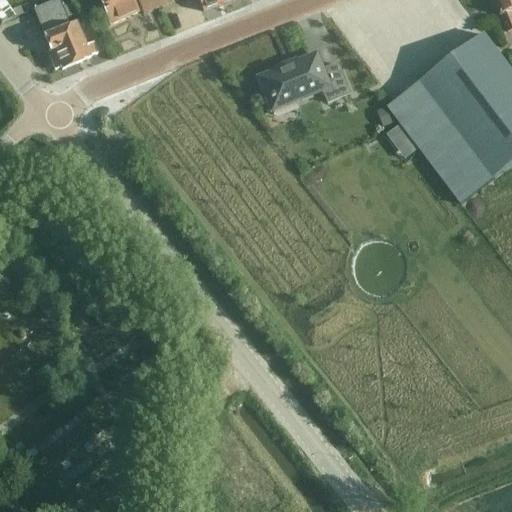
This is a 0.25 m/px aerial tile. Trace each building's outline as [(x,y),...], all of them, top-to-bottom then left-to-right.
[(143,16),(177,0),(96,0),(110,28),(141,13),(143,16)] [(196,0),(201,14),(234,0),(196,0)] [(507,34),(509,33),(511,31),(511,15),(511,13),(511,12),(511,0),(493,0),(500,17),(501,17),(507,32),(507,34)] [(85,49),(79,33),(75,25),(69,28),(60,5),(37,14),(47,37),(44,38),(50,54),(47,55),(54,73),(61,70),(62,72),(90,61),(89,59),(96,56),(92,46),(85,49)] [(413,91),(387,111),(460,207),(488,185),(493,181),(511,166),(511,73),(484,37),(420,85),(413,91)] [(275,72),(256,80),(266,104),(268,103),(270,107),(289,100),(292,99),(294,104),(321,92),(327,105),(348,96),(336,66),(322,72),(315,56),(287,67),(286,65),(274,70),(275,72)] [(386,110),(377,114),(384,129),(393,125),(386,110)] [(145,465),(154,459),(145,447),(136,453),(145,465)]
